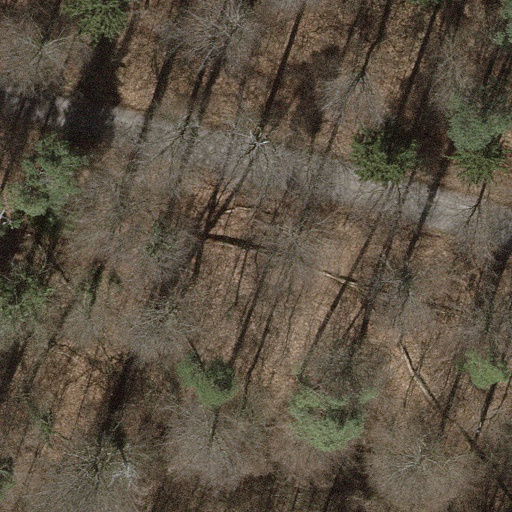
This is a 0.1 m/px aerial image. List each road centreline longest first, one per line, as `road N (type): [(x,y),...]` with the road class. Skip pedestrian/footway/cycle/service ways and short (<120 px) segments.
road 1 (track): [(327,178),(0,91)]
road 2 (track): [(327,178),(511,230)]
